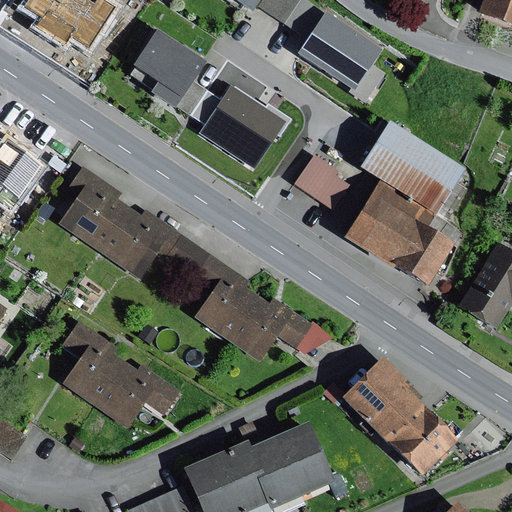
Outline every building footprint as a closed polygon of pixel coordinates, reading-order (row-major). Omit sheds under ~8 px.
[(260,0),(227,0),(251,15),(260,0)] [(300,0),(263,0),(258,9),(270,17),(283,26),(300,0)] [(323,13),(303,0),(300,0),(283,26),(295,34),(305,40),(323,13)] [(511,0),(482,0),(476,16),(511,30),(511,0)] [(380,53),(323,15),(295,57),(352,95),(380,53)] [(204,66),(155,33),(130,70),(132,71),(129,77),(189,117),(205,92),(192,84),(204,66)] [(464,172),(387,124),(357,171),(378,184),(423,212),(434,219),(464,172)] [(2,146),(0,144),(0,189),(17,202),(40,170),(4,144),(2,146)] [(338,173),(313,156),(292,186),(331,213),(349,187),(335,177),(338,173)] [(122,195),(81,167),(65,192),(76,199),(57,227),(138,282),(157,255),(164,260),(180,236),(144,211),(139,218),(116,203),(122,195)] [(423,212),(378,184),(342,241),(391,272),(393,269),(425,289),(451,248),(414,226),(423,212)] [(193,280),(209,256),(180,236),(164,260),(193,280)] [(511,254),(496,245),(456,310),(495,334),(511,307),(511,254)] [(249,283),(209,256),(193,280),(211,292),(193,319),(259,363),(277,337),(304,356),(318,348),(332,339),(312,325),(310,327),(276,304),(272,301),(268,307),(244,291),(249,283)] [(118,350),(78,323),(62,346),(79,358),(60,386),(126,430),(144,404),(163,417),(179,393),(140,366),(136,373),(113,357),(118,350)] [(157,334),(145,325),(137,338),(149,346),(157,334)] [(382,360),(340,401),(420,481),(456,444),(406,394),(411,389),(382,360)] [(341,395),(332,386),(322,396),(332,405),(341,395)] [(25,438),(0,422),(0,454),(11,461),(25,438)] [(246,444),(181,472),(198,511),(253,511),(265,507),(267,511),(272,511),(333,485),(307,424),(248,450),(246,444)] [(84,445),(74,438),(68,448),(77,454),(84,445)] [(192,511),(182,488),(127,511),(192,511)]
